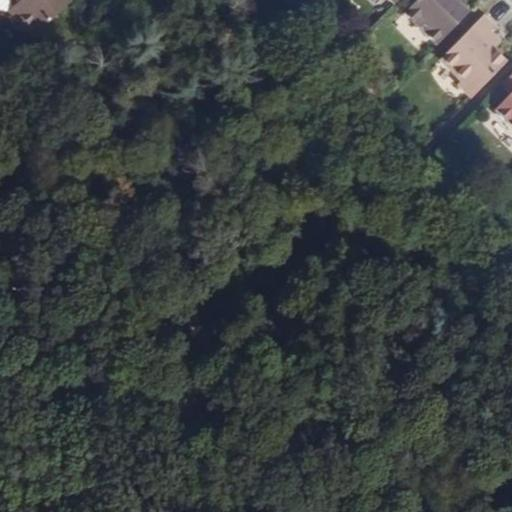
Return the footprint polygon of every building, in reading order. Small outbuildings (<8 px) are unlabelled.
[(14,7),(38,33),(73,0),(21,0),(19,2),(14,7)] [(417,0),(403,15),(436,47),(468,14),(458,5),(453,0),(417,0)] [(462,81),(476,94),(506,63),(493,51),(487,45),(494,38),(490,33),(495,29),(483,17),(441,60),(462,81)] [(487,45),(493,51),(500,44),(494,38),(487,45)] [(511,74),(498,89),(507,98),(511,92),(511,74)] [(457,86),(470,99),(476,94),(462,81),(457,86)] [(511,92),(507,98),(493,112),(511,130),(511,92)]
